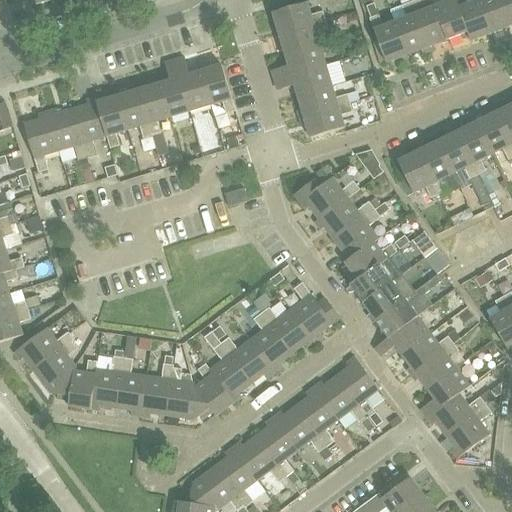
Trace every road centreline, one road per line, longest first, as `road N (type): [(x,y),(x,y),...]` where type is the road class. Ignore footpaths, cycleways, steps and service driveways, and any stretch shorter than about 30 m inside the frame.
road 1 (residential): [(205,443),(356,335),(354,319),(285,222),(271,167)]
road 2 (residential): [(271,167),(396,128),(490,87),(511,89)]
road 3 (residential): [(302,511),(397,439),(415,434),(490,511)]
road 4 (unclassified): [(12,61),(206,0)]
road 5 (residential): [(134,217),(66,226),(77,271),(144,252)]
road 6 (residential): [(267,150),(212,167),(198,198),(134,217)]
road 7 (residential): [(267,150),(272,129),(234,0)]
